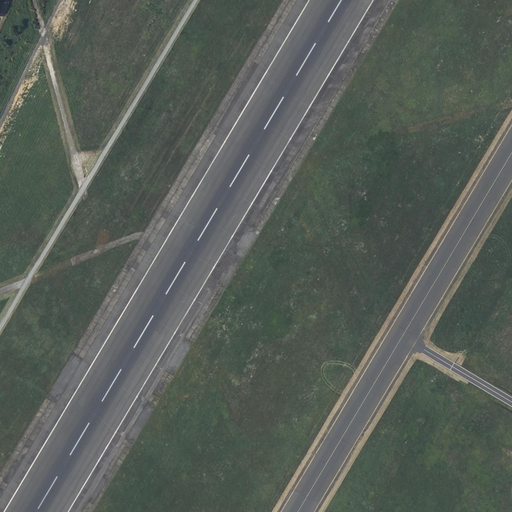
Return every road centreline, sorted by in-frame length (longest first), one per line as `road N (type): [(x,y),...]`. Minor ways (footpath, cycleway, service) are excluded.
road 1 (track): [(59,0),(0,124)]
road 2 (unclassified): [(402,336),(511,402)]
